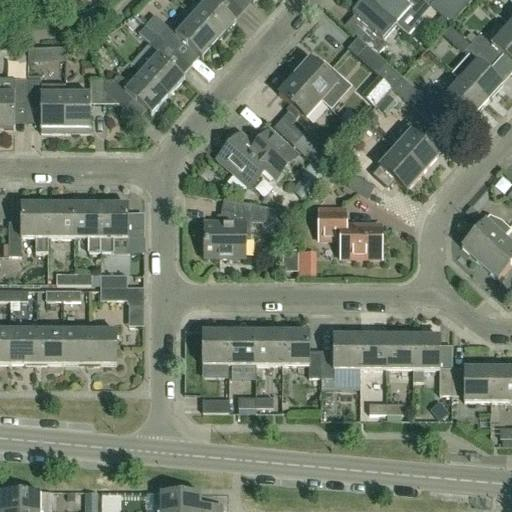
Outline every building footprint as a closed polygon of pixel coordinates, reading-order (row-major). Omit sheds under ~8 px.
[(192,20),(218,43),(235,25),(216,8),(223,0),(207,0),(209,1),(192,20)] [(396,27),(366,0),(352,16),(369,30),(359,41),(377,57),(387,46),(382,43),(396,27)] [(366,0),(396,27),(411,11),(420,20),(431,9),(428,7),(420,0),(366,0)] [(446,4),(434,14),(445,26),(457,16),(446,4)] [(156,18),(146,29),(174,55),(184,44),(202,61),(218,43),(192,20),(177,37),(156,18)] [(511,66),(511,31),(509,28),(491,48),(480,37),(472,46),(495,67),(503,58),(511,66)] [(139,36),(150,47),(148,49),(157,58),(141,76),(168,100),(184,81),(165,64),(174,55),(146,29),(139,36)] [(458,83),(485,107),(502,88),(487,75),(495,67),(472,46),(464,54),(469,58),(452,77),(458,83)] [(41,49),(28,50),(28,52),(28,63),(42,63),(41,52),(41,49)] [(195,69),(212,87),(221,79),(203,61),(195,69)] [(350,90),(336,77),(326,68),(322,73),(310,62),(295,80),(321,104),(330,93),(339,101),(350,90)] [(376,77),(392,91),(401,80),(386,66),(376,77)] [(114,83),(103,83),(104,94),(119,107),(123,112),(132,101),(151,118),(168,100),(141,76),(125,94),(114,83)] [(286,112),(296,121),(300,117),(305,121),(321,104),(295,80),(279,97),(290,108),(286,112)] [(443,118),(423,100),(423,99),(401,80),(392,91),(414,111),(413,112),(432,130),(443,118)] [(14,126),(27,126),(28,83),(14,83),(14,96),(0,95),(0,132),(14,132),(14,126)] [(40,133),(66,133),(66,97),(53,97),(53,88),(41,88),(41,83),(28,83),(27,126),(40,126),(40,133)] [(66,97),(66,133),(90,133),(90,107),(119,107),(104,94),(103,83),(90,83),(90,97),(66,97)] [(485,107),(458,83),(441,102),(430,92),(423,99),(423,100),(443,118),(446,120),(453,113),(468,126),(485,107)] [(395,152),(422,177),(438,159),(426,148),(430,144),(409,125),(398,137),(404,142),(395,152)] [(272,135),(256,152),(242,139),(220,162),(236,176),(227,185),(239,197),(248,187),(249,189),(261,176),(270,184),(296,157),(272,135)] [(303,138),(294,148),(314,167),(324,156),(303,138)] [(422,177),(395,152),(379,170),(384,175),(380,180),(390,189),(394,184),(406,195),(422,177)] [(311,167),(301,178),(311,187),(304,195),(311,200),(322,187),(327,180),(325,179),(311,167)] [(343,188),(367,202),(374,189),(350,175),(343,188)] [(250,226),(268,226),(268,210),(223,203),(221,216),(221,227),(205,226),(205,262),(245,262),(245,237),(250,237),(250,226)] [(36,256),(48,256),(48,207),(21,207),(21,225),(9,225),(9,259),(22,259),(22,241),(36,241),(36,256)] [(75,241),(75,207),(48,207),(48,256),(48,241),(75,241)] [(101,255),(101,241),(101,207),(75,207),(75,241),(89,241),(89,255),(101,255)] [(128,241),(128,218),(128,207),(101,207),(101,241),(101,255),(113,255),(113,241),(128,241)] [(381,262),(381,230),(346,230),(346,213),(319,213),(319,244),(341,244),(341,262),(381,262)] [(461,249),(480,266),(504,240),(511,233),(501,224),(489,219),(461,249)] [(511,246),(504,240),(480,266),(498,282),(511,266),(511,246)] [(75,288),(75,277),(57,277),(57,288),(75,288)] [(75,277),(75,288),(91,288),(91,277),(75,277)] [(100,288),(100,279),(92,279),(92,288),(100,288)] [(127,279),(100,279),(100,288),(100,291),(127,291),(127,279)] [(127,291),(100,291),(100,303),(127,303),(127,291)] [(0,303),(11,304),(11,294),(0,294),(0,303)] [(29,304),(29,294),(11,294),(11,304),(29,304)] [(46,304),(63,304),(63,294),(46,294),(46,304)] [(81,304),(81,294),(63,294),(63,304),(81,304)] [(0,333),(0,367),(11,367),(11,333),(0,333)] [(11,367),(37,367),(37,333),(11,333),(11,367)] [(37,333),(37,367),(63,368),(63,333),(37,333)] [(63,368),(90,368),(90,333),(63,333),(63,368)] [(90,333),(90,368),(116,368),(116,334),(90,333)] [(230,369),(230,334),(203,334),(203,369),(230,369)] [(257,335),(230,334),(230,369),(256,369),(257,335)] [(283,369),(283,335),(257,335),(256,369),(283,369)] [(309,335),(283,335),(283,369),(309,369),(309,382),(321,382),(321,355),(309,354),(309,335)] [(386,339),(360,339),(360,374),(386,374),(386,335),(386,339)] [(386,335),(386,374),(413,374),(413,339),(401,339),(401,335),(386,335)] [(334,374),(360,374),(360,339),(333,339),(333,355),(321,355),(321,382),(334,382),(334,374)] [(440,339),(413,339),(413,374),(413,385),(423,385),(423,374),(439,374),(439,399),(452,399),(452,372),(440,372),(440,349),(440,339)] [(511,371),(491,372),(491,406),(511,405),(511,371)] [(491,406),(491,372),(464,372),(452,372),(452,399),(463,399),(463,406),(491,406)] [(238,412),(256,412),(256,402),(238,402),(238,412)] [(256,402),(256,412),(274,412),(274,402),(256,402)] [(229,417),(229,404),(203,404),(203,417),(229,417)] [(386,418),(386,408),(369,408),(369,418),(386,418)] [(386,408),(386,418),(403,418),(403,408),(386,408)] [(511,441),(511,432),(500,432),(500,442),(511,441)] [(0,511),(40,511),(41,495),(0,495),(0,511)] [(97,511),(97,496),(86,496),(85,511),(97,511)] [(160,496),(160,511),(222,511),(222,508),(201,508),(201,496),(160,496)]
